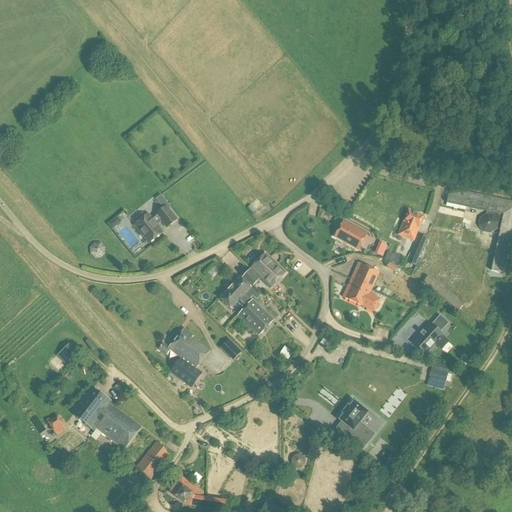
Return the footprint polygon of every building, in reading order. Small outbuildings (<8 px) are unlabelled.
[(511,204),(449,192),(446,204),(487,212),(486,215),(480,219),(478,226),(482,233),(490,234),(497,230),(499,231),(490,271),(503,274),(511,229),(511,204)] [(167,206),(156,215),(168,229),(178,220),(167,206)] [(408,210),(400,230),(398,236),(414,242),(424,217),(408,210)] [(148,214),(134,225),(149,243),(163,232),(148,214)] [(116,227),(122,234),(132,225),(126,218),(116,227)] [(366,235),(343,222),(334,237),(358,250),(366,235)] [(184,239),(196,244),(200,236),(188,231),(184,239)] [(419,235),(408,263),(416,266),(419,260),(427,239),(419,235)] [(100,242),(94,243),(90,247),(90,253),(94,258),(100,258),(105,253),(105,247),(100,242)] [(382,257),(387,246),(382,244),(376,255),(382,257)] [(285,274),(265,254),(250,270),(260,279),(271,289),(285,274)] [(374,313),(380,300),(369,295),(380,273),(361,265),(351,287),(348,286),(342,298),(374,313)] [(251,288),(260,279),(250,270),(241,279),(240,278),(220,299),(231,309),(235,305),(242,312),(250,302),(248,301),(252,296),(256,300),(260,296),(251,288)] [(428,276),(423,282),(459,312),(464,305),(428,276)] [(250,302),(242,312),(238,316),(259,336),(273,321),(252,301),(250,302)] [(413,334),(418,321),(387,308),(384,316),(396,321),(394,326),(380,320),(379,325),(394,331),(395,327),(413,334)] [(440,334),(441,333),(449,324),(440,316),(431,325),(430,325),(424,332),(423,331),(422,332),(420,334),(420,335),(421,336),(413,343),(425,354),(434,345),(435,344),(436,345),(443,338),(442,336),(440,334)] [(167,355),(170,351),(181,359),(170,373),(191,389),(202,374),(196,369),(210,351),(192,338),(193,336),(184,330),(169,348),(163,344),(159,349),(167,355)] [(241,352),(228,339),(219,348),(233,361),(241,352)] [(71,364),(80,356),(71,345),(62,354),(71,364)] [(446,381),(448,374),(431,370),(429,377),(446,381)] [(93,427),(97,430),(114,408),(110,404),(111,403),(96,392),(76,418),(91,429),(93,427)] [(346,434),(367,450),(373,442),(363,435),(369,427),(363,422),(370,412),(364,408),(365,406),(359,401),(358,403),(356,402),(352,408),(350,407),(345,414),(347,415),(343,421),(351,427),(346,434)] [(114,408),(97,430),(124,451),(141,428),(114,408)] [(58,417),(48,423),(57,436),(67,429),(58,417)] [(171,455),(156,444),(137,469),(151,481),(171,455)] [(386,450),(382,455),(388,459),(391,454),(386,450)] [(195,496),(202,497),(203,492),(180,476),(167,491),(185,505),(193,495),(194,497),(195,496)]
